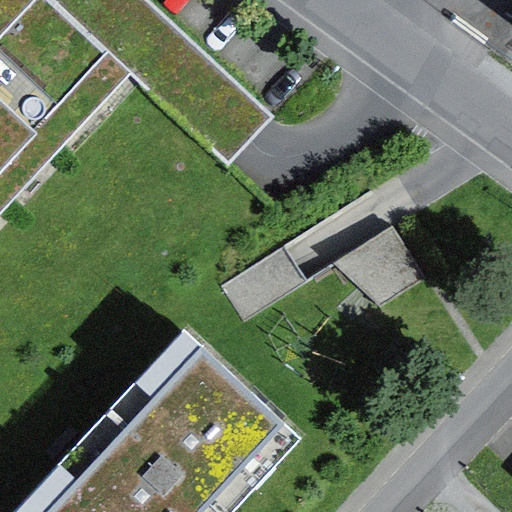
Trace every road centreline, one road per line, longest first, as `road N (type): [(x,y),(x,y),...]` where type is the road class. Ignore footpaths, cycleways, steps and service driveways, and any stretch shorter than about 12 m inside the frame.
road 1 (unclassified): [(511,130),(333,0)]
road 2 (residential): [(511,382),(391,511)]
